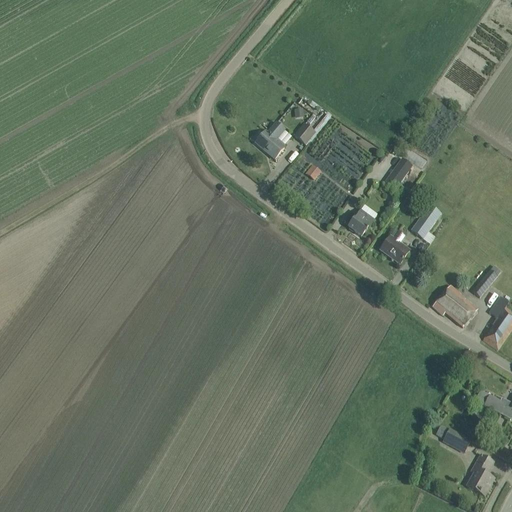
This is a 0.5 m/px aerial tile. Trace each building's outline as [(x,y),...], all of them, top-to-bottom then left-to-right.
[(303,119),(303,110),(294,111),(295,119),(303,119)] [(279,137),(284,131),(276,125),(267,135),(265,133),(256,145),(265,153),(266,152),(275,160),(284,150),(274,141),(278,136),(279,137)] [(303,126),(293,138),(305,147),(315,135),(313,133),(303,126)] [(402,160),(398,166),(384,185),(394,192),(412,167),(402,160)] [(314,182),(321,174),(313,167),(306,175),(314,182)] [(364,207),(361,212),(360,212),(348,229),(361,238),(377,216),(364,207)] [(441,215),(431,208),(429,207),(411,232),(423,241),(441,215)] [(390,238),(386,244),(380,252),(388,258),(389,256),(401,264),(409,253),(399,245),(404,239),(397,234),(392,240),(390,238)] [(479,299),(497,278),(490,272),(472,294),(479,299)] [(450,288),(432,308),(443,317),(445,315),(463,329),(477,312),(459,297),(460,296),(450,288)] [(500,298),(495,305),(489,315),(497,320),(483,341),(498,351),(511,330),(511,313),(505,309),(509,304),(500,298)] [(505,406),(480,393),(475,403),(500,416),(505,406)] [(464,455),(471,442),(450,430),(450,431),(440,426),(434,435),(444,440),(443,444),(464,455)] [(489,472),(493,464),(481,456),(471,472),(476,475),(469,489),(484,498),(494,480),(484,475),(486,470),(489,472)]
